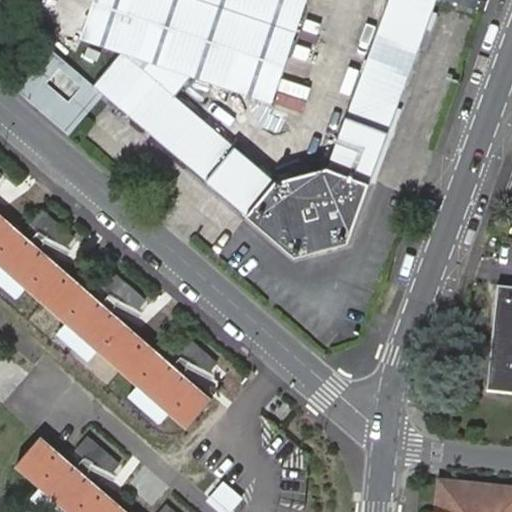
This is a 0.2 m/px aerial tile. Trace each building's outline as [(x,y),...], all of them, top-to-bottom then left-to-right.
[(300,0),(93,0),(81,37),(126,52),(96,84),(106,92),(250,216),(279,181),(175,95),(195,74),(268,99),(300,0)] [(371,180),(434,0),(388,0),(329,165),(371,180)] [(96,84),(51,45),(14,87),(68,134),(106,92),(96,84)] [(279,181),(250,216),(298,257),(349,241),(371,180),(329,165),(279,181)] [(73,237),(41,209),(29,223),(36,230),(64,246),(73,237)] [(212,398),(0,213),(0,260),(188,425),(212,398)] [(146,299),(114,271),(100,286),(111,295),(136,309),(146,299)] [(511,286),(497,285),(489,389),(511,390),(511,286)] [(182,356),(208,371),(217,361),(186,334),(172,347),(182,356)] [(128,511),(41,436),(18,463),(73,511),(128,511)] [(119,464),(88,437),(75,451),(84,459),(111,473),(119,464)] [(511,511),(511,487),(439,480),(435,511),(511,511)]
